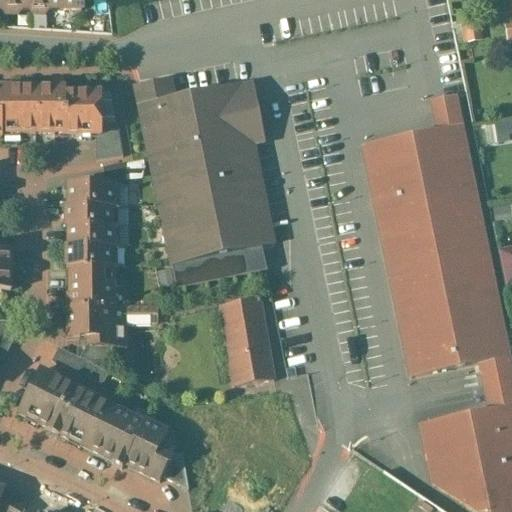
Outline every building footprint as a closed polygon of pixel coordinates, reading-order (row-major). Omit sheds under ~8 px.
[(0,0),(0,12),(82,12),(81,0),(0,0)] [(476,41),(476,28),(460,28),(460,41),(476,41)] [(253,85),(174,101),(170,81),(155,84),(134,88),(175,292),(268,273),(263,249),(274,246),(255,151),(266,149),(253,85)] [(11,89),(0,89),(0,140),(1,140),(1,137),(36,136),(36,90),(11,90),(11,89)] [(100,95),(65,95),(65,90),(36,90),(36,136),(63,136),(63,138),(100,138),(100,95)] [(441,152),(387,164),(386,158),(367,162),(368,167),(366,168),(410,379),(477,365),(487,412),(420,426),(432,483),(474,511),(511,511),(511,379),(454,98),(431,103),(441,152)] [(511,124),(495,127),(497,138),(511,135),(511,124)] [(126,164),(127,179),(144,178),(143,163),(126,164)] [(125,166),(103,170),(103,188),(113,188),(125,188),(125,166)] [(103,188),(68,188),(68,209),(111,209),(113,209),(113,188),(103,188)] [(68,209),(65,209),(65,229),(68,229),(111,229),(111,209),(68,209)] [(111,229),(68,229),(68,249),(111,249),(113,249),(113,229),(111,229)] [(511,246),(499,249),(507,287),(511,285),(511,246)] [(68,249),(65,249),(66,269),(68,269),(111,269),(111,249),(68,249)] [(0,292),(10,293),(10,253),(0,252),(0,292)] [(111,269),(68,269),(68,308),(65,308),(65,309),(66,309),(114,309),(114,269),(111,269)] [(259,301),(219,308),(233,390),(273,383),(259,301)] [(114,309),(66,309),(66,341),(86,341),(86,349),(111,349),(125,349),(125,346),(125,309),(114,309)] [(111,349),(86,349),(80,361),(83,363),(108,375),(111,368),(111,349)] [(80,361),(58,350),(51,363),(76,377),(83,363),(80,361)] [(75,390),(39,372),(17,415),(48,430),(47,433),(58,438),(58,437),(88,451),(109,409),(74,392),(75,390)] [(142,425),(109,409),(88,451),(112,463),(111,465),(122,470),(123,467),(159,484),(161,479),(173,457),(172,451),(162,446),(167,435),(143,423),(142,425)] [(250,446),(238,472),(237,472),(222,505),(237,511),(264,511),(275,490),(257,481),(269,455),(250,446)] [(181,455),(173,457),(161,479),(188,492),(181,455)] [(23,511),(26,507),(3,493),(0,501),(0,511),(23,511)]
